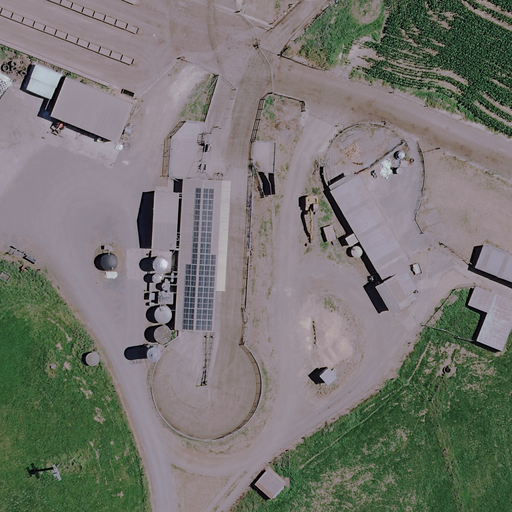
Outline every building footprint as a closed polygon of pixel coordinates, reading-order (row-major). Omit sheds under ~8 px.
[(131,104),(63,78),(48,116),(116,142),(131,104)] [(387,314),(417,297),(402,269),(406,267),(383,224),(388,222),(352,156),(319,174),(350,233),(341,238),(346,247),(357,241),(378,280),(371,284),(387,314)] [(211,334),(218,179),(179,177),(179,193),(151,192),(149,248),(176,249),(173,333),(211,334)] [(511,324),(511,256),(483,245),(474,269),(480,272),(466,307),(486,315),(475,344),(501,353),(511,324)] [(168,307),(152,308),(153,341),(168,341),(168,307)] [(285,485),(268,470),(253,486),(270,501),(285,485)]
